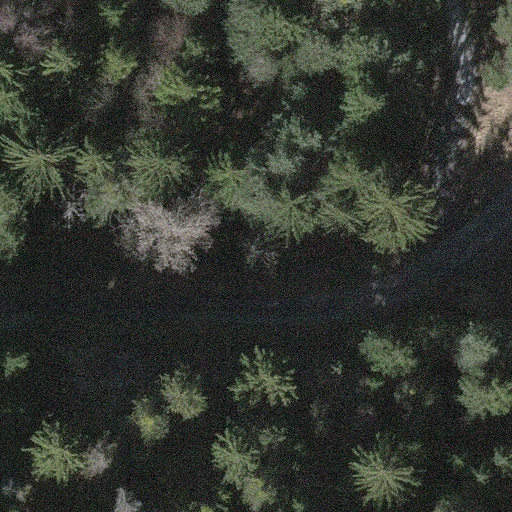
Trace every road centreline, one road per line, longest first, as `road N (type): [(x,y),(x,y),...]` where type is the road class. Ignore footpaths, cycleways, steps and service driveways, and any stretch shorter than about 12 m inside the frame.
road 1 (unclassified): [(0,295),(339,302),(428,267),(489,227),(511,201)]
road 2 (track): [(451,0),(462,45),(461,98),(436,185),(361,296)]
